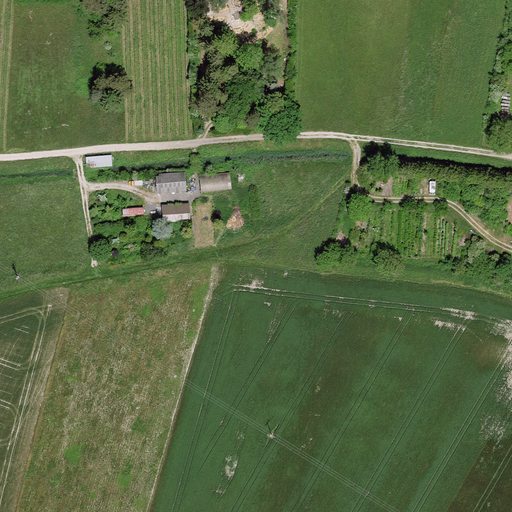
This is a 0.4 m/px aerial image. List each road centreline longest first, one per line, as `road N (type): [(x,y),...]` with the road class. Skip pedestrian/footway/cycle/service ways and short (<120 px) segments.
road 1 (track): [(346,136),(77,151)]
road 2 (track): [(83,188),(93,273),(0,296)]
road 3 (track): [(511,156),(346,136)]
